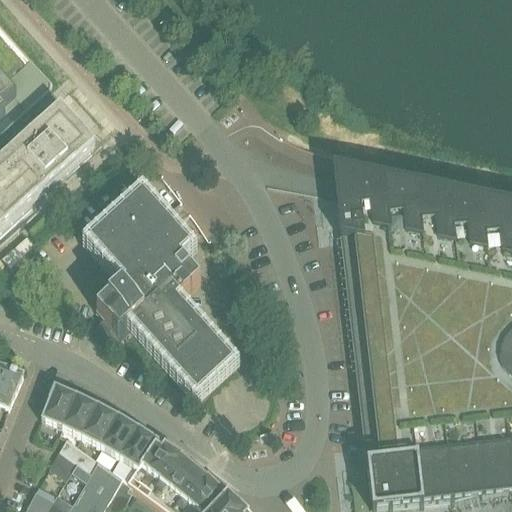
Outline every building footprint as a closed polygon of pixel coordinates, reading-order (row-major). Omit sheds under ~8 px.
[(0,236),(90,155),(58,119),(52,124),(40,111),(44,108),(31,94),(28,97),(15,83),(32,68),(0,33),(0,125),(1,124),(24,150),(22,151),(19,148),(12,154),(15,158),(1,171),(0,171),(0,236)] [(511,202),(330,161),(328,161),(330,173),(364,451),(371,511),(412,511),(455,507),(511,501),(511,202)] [(190,256),(175,239),(174,238),(160,222),(158,221),(143,204),(142,203),(141,204),(124,219),(123,220),(107,235),(106,236),(90,250),(89,251),(90,252),(105,269),(106,270),(121,286),(122,287),(125,291),(97,316),(112,333),(115,336),(119,341),(130,330),(144,345),(161,364),(179,383),(197,403),(232,371),(228,366),(214,351),(197,332),(180,312),(176,309),(200,287),(186,272),(180,265),(190,256)] [(50,231),(42,223),(29,234),(37,243),(50,231)] [(0,411),(8,414),(22,381),(6,374),(6,375),(0,372),(0,411)] [(59,456),(58,457),(69,464),(77,469),(83,474),(91,480),(98,467),(66,443),(65,444),(65,445),(59,456)] [(239,511),(227,500),(224,504),(220,500),(223,497),(207,482),(206,483),(182,463),(182,462),(164,450),(161,454),(157,451),(137,475),(127,489),(158,511),(239,511)] [(49,474),(66,486),(71,478),(77,469),(69,464),(58,457),(49,474)] [(71,511),(106,511),(113,501),(118,492),(121,486),(122,484),(98,467),(91,480),(86,488),(72,511),(71,511)] [(77,469),(71,478),(86,488),(91,480),(83,474),(77,469)] [(113,501),(106,511),(123,511),(131,498),(127,495),(129,491),(127,489),(121,486),(118,492),(113,501)] [(38,492),(27,511),(49,511),(52,508),(56,501),(39,493),(38,492)]
